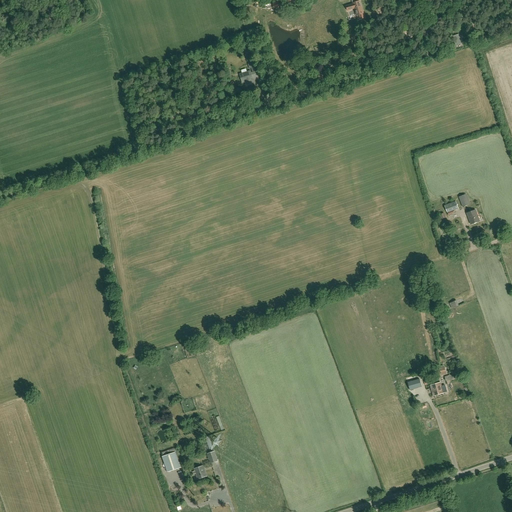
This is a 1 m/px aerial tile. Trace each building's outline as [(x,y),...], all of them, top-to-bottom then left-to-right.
[(362,11),(359,1),(353,3),(353,4),(346,6),(347,11),(355,9),(357,16),(359,15),(360,19),(365,18),(363,11),(362,11)] [(461,40),(460,35),(453,37),(455,45),(459,44),(458,41),(461,40)] [(256,72),(253,63),(248,64),(249,69),(252,68),(253,73),(256,72)] [(246,86),(255,84),(251,70),(239,74),(242,83),(245,83),(246,86)] [(459,197),(462,207),(470,204),(466,194),(459,197)] [(456,202),(444,206),(447,214),(458,210),(456,202)] [(471,224),(480,221),(476,210),(467,213),(471,224)] [(437,377),(447,374),(445,367),(435,370),(437,377)] [(419,379),(408,382),(410,390),(422,387),(419,379)] [(444,393),(447,392),(445,385),(442,386),(441,382),(430,386),(433,396),(444,393)] [(218,461),(215,451),(207,454),(210,464),(218,461)] [(181,468),(179,463),(175,452),(162,456),(167,472),(181,468)] [(203,466),(194,469),(198,479),(207,476),(203,466)]
